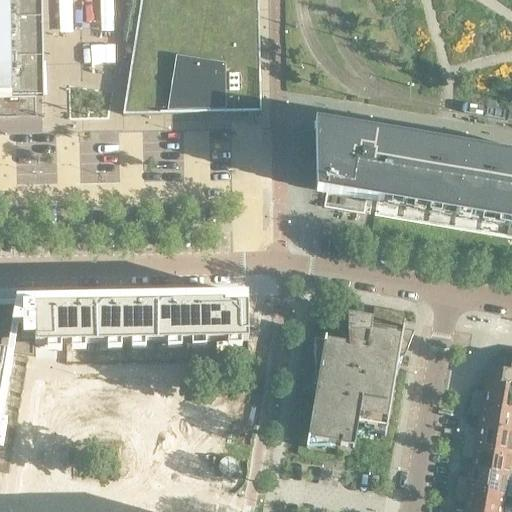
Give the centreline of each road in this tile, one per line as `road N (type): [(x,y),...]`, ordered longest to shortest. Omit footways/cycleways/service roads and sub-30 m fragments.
road 1 (residential): [(443,293),(279,268),(113,269)]
road 2 (residential): [(407,511),(443,293)]
road 3 (residential): [(200,495),(0,493)]
